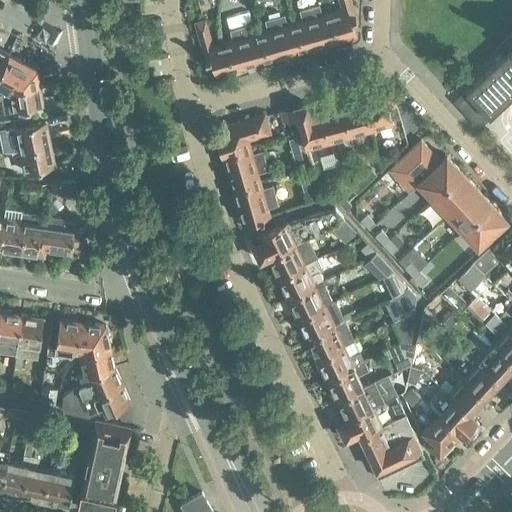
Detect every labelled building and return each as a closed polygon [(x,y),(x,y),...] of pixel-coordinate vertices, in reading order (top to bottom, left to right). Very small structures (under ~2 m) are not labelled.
[(337,0),(340,8),(330,11),(338,40),(356,35),(351,18),(356,16),(355,14),(350,0),(337,0)] [(301,19),(295,20),(303,50),(338,40),(330,11),(322,13),(320,3),(299,9),(301,19)] [(268,60),(303,50),(295,20),(287,23),(284,13),(263,19),(266,28),(259,30),(268,60)] [(205,19),(203,20),(194,22),(205,59),(210,58),(215,75),(233,70),(225,42),(213,45),(205,19)] [(225,42),(233,70),(268,60),(259,30),(251,32),(248,23),(230,29),(233,39),(225,42)] [(511,32),(511,34),(504,41),(511,49),(456,100),(480,126),(493,114),(492,114),(511,95),(511,32)] [(0,48),(0,68),(8,53),(0,48)] [(6,87),(39,82),(41,82),(38,66),(24,59),(23,60),(12,55),(13,53),(9,51),(8,53),(0,68),(0,81),(6,84),(6,87)] [(13,109),(34,106),(42,104),(39,82),(6,87),(0,91),(0,97),(3,109),(13,107),(13,109)] [(392,119),(400,117),(392,90),(368,97),(377,128),(393,124),(392,119)] [(377,128),(368,97),(344,104),(353,135),(377,128)] [(305,149),(329,142),(320,111),(310,114),(306,103),(289,108),(292,118),(296,117),(305,149)] [(353,135),(344,104),(320,111),(329,142),(353,135)] [(289,108),(280,110),(283,121),(292,118),(289,108)] [(217,152),(221,151),(250,143),(249,140),(272,134),(265,112),(215,127),(217,136),(217,138),(214,139),(217,152)] [(11,151),(49,143),(45,121),(16,127),(6,129),(11,151)] [(304,163),(300,151),(296,136),(289,138),(296,165),(304,163)] [(417,182),(447,155),(446,154),(440,160),(421,139),(389,169),(409,191),(418,183),(417,182)] [(16,173),(46,166),(54,165),(49,143),(11,151),(16,173)] [(221,151),(232,188),(260,180),(258,173),(269,170),(263,150),(253,153),(250,143),(221,151)] [(432,198),(462,170),(447,155),(417,182),(418,183),(432,198)] [(376,174),(371,168),(351,187),(356,193),(376,174)] [(462,170),(432,198),(447,213),(476,186),(462,170)] [(306,200),(314,197),(306,171),(298,173),(306,200)] [(262,187),(260,180),(232,188),(242,223),(270,215),(268,207),(279,204),(273,184),(262,187)] [(30,182),(20,181),(18,192),(28,193),(30,182)] [(50,182),(51,190),(52,192),(61,190),(59,181),(50,182)] [(42,184),(30,182),(28,193),(40,195),(42,184)] [(447,213),(462,229),(491,202),(476,186),(447,213)] [(354,219),(360,214),(343,195),(337,200),(354,219)] [(491,202),(462,229),(477,246),(507,219),(491,202)] [(268,256),(268,258),(296,244),(296,243),(332,227),(343,217),(335,207),(298,217),(257,234),(260,240),(253,243),(261,259),(268,256)] [(5,208),(0,237),(0,247),(19,250),(26,212),(21,211),(19,219),(8,218),(10,209),(5,208)] [(26,212),(19,250),(43,254),(44,247),(48,224),(50,213),(32,211),(31,222),(29,221),(30,213),(26,212)] [(71,251),(72,241),(77,242),(79,229),(74,229),(75,222),(60,219),(60,215),(50,213),(48,224),(44,247),(71,251)] [(366,213),(360,219),(369,228),(375,223),(366,213)] [(345,238),(356,231),(343,217),(333,226),(345,238)] [(499,256),(511,268),(511,266),(511,225),(472,262),(473,263),(483,272),(499,256)] [(383,243),(389,238),(381,229),(375,235),(383,243)] [(398,247),(389,238),(383,243),(392,253),(398,247)] [(278,277),(306,264),(296,244),(268,258),(278,277)] [(381,282),(385,279),(393,271),(376,252),(364,263),(381,282)] [(405,266),(412,275),(418,269),(411,261),(405,266)] [(506,295),(473,263),(459,278),(492,310),(506,295)] [(278,277),(287,297),(315,284),(323,280),(318,271),(311,274),(306,264),(278,277)] [(418,269),(412,275),(421,284),(427,279),(418,269)] [(407,286),(393,271),(385,279),(399,294),(407,286)] [(297,318),(325,304),(315,284),(287,297),(297,318)] [(470,305),(448,284),(439,293),(467,318),(473,312),(480,318),(487,310),(475,299),(470,305)] [(416,295),(407,286),(399,294),(388,299),(397,318),(411,312),(414,310),(416,297),(416,295)] [(511,299),(510,298),(496,314),(508,325),(511,328),(511,299)] [(331,315),(325,304),(297,318),(307,339),(345,320),(341,311),(331,315)] [(0,338),(18,342),(22,314),(11,312),(10,310),(7,310),(5,312),(0,310),(0,338)] [(459,318),(452,311),(443,320),(449,327),(459,318)] [(508,325),(496,314),(493,311),(483,322),(498,335),(508,325)] [(399,337),(398,342),(410,345),(414,325),(415,324),(414,324),(415,320),(411,312),(397,318),(392,321),(399,337)] [(43,317),(39,316),(38,316),(37,314),(33,313),(31,315),(22,314),(18,342),(16,352),(18,352),(16,366),(23,367),(24,355),(37,356),(43,317)] [(438,321),(422,316),(418,333),(424,339),(438,321)] [(62,368),(71,352),(74,348),(78,338),(80,327),(84,327),(85,321),(59,318),(55,348),(49,347),(46,366),(62,368)] [(317,359),(345,346),(355,341),(345,320),(307,339),(317,359)] [(80,353),(111,349),(105,324),(85,321),(84,327),(80,327),(78,338),(74,348),(71,352),(77,354),(80,353)] [(498,335),(492,342),(511,359),(511,328),(508,325),(498,335)] [(415,346),(410,345),(398,342),(395,344),(403,361),(405,367),(411,364),(414,352),(415,346)] [(506,374),(511,367),(511,359),(492,342),(483,352),(472,342),(466,348),(500,379),(506,374)] [(317,359),(326,379),(364,361),(359,351),(350,356),(345,346),(317,359)] [(462,374),(485,396),(501,380),(500,379),(466,348),(460,355),(464,359),(455,368),(462,374)] [(76,379),(115,366),(111,349),(80,353),(77,354),(81,372),(76,374),(64,372),(61,375),(59,389),(59,393),(64,394),(79,385),(76,379)] [(424,354),(414,352),(411,364),(422,366),(424,354)] [(364,385),(359,374),(368,370),(364,361),(326,379),(336,398),(364,385)] [(123,385),(115,366),(76,379),(79,385),(64,394),(62,410),(67,411),(68,403),(75,404),(85,401),(93,398),(123,385)] [(410,368),(407,384),(415,387),(421,370),(410,368)] [(336,398),(345,419),(346,421),(375,407),(374,407),(398,395),(388,374),(364,385),(336,398)] [(469,413),(485,396),(462,374),(452,385),(444,378),(438,385),(440,387),(469,414),(469,413)] [(123,385),(93,398),(85,401),(75,404),(68,403),(67,411),(88,415),(104,408),(106,412),(130,402),(123,385)] [(56,411),(59,393),(59,389),(43,386),(39,408),(56,411)] [(431,407),(460,434),(462,435),(463,434),(466,437),(475,428),(472,425),(476,420),(469,413),(469,414),(440,387),(426,402),(431,407)] [(391,406),(396,417),(405,413),(399,401),(391,406)] [(358,432),(359,434),(382,423),(375,407),(346,421),(345,419),(338,422),(346,438),(358,432)] [(440,456),(460,434),(431,407),(425,414),(430,419),(421,428),(427,435),(425,436),(429,446),(440,456)] [(8,417),(14,418),(26,422),(26,424),(38,426),(41,414),(28,411),(10,408),(8,417)] [(359,438),(368,457),(415,436),(405,413),(396,417),(383,424),(382,423),(359,434),(360,437),(359,438)] [(95,419),(82,478),(77,502),(76,504),(82,505),(111,511),(112,511),(131,427),(95,419)] [(50,420),(48,427),(58,429),(60,422),(50,420)] [(60,422),(58,429),(59,429),(65,430),(67,423),(60,422)] [(0,489),(9,450),(0,447),(0,442),(3,435),(0,434),(0,489)] [(422,449),(415,436),(368,457),(378,478),(384,475),(424,457),(420,449),(422,449)] [(0,489),(22,494),(33,443),(27,442),(23,461),(8,457),(10,450),(9,450),(0,489)] [(22,494),(43,499),(50,468),(40,465),(42,454),(35,452),(34,457),(31,456),(34,443),(33,443),(22,494)] [(74,474),(50,468),(43,499),(68,504),(74,474)] [(213,511),(202,491),(181,503),(185,511),(213,511)]
